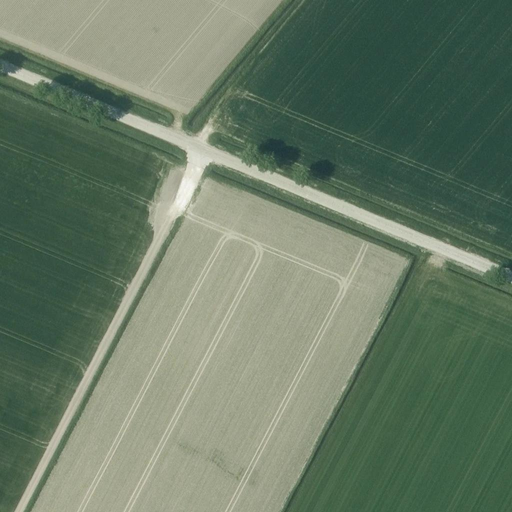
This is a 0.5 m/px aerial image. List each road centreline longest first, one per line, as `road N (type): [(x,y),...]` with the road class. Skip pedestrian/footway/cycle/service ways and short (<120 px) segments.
road 1 (tertiary): [(511,278),(0,65)]
road 2 (track): [(205,151),(20,511)]
